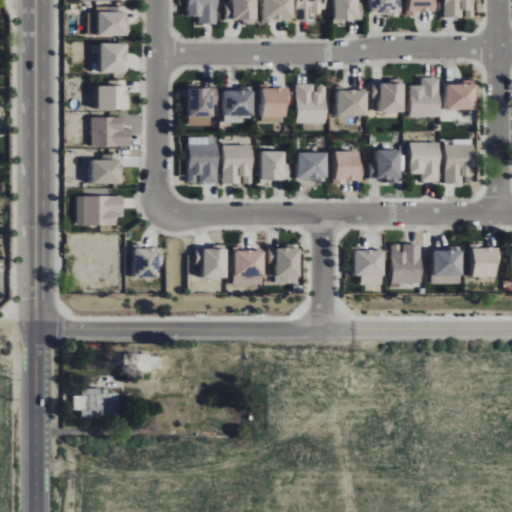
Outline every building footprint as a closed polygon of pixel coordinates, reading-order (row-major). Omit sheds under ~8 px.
[(187,0),(188,16),(199,16),(199,24),(218,24),(217,0),(187,0)] [(256,20),(255,0),(230,0),(231,3),(225,3),(226,20),(256,20)] [(294,0),(263,0),(264,20),(294,21),(294,0)] [(326,0),(296,0),(297,21),(314,21),(313,12),(326,12),(326,0)] [(360,0),(334,0),(335,20),(361,19),(360,0)] [(401,0),(371,0),(371,15),(401,15),(401,0)] [(407,0),(408,13),(435,13),(435,0),(407,0)] [(445,0),(446,18),(463,18),(463,10),(475,10),(474,0),(445,0)] [(88,36),(128,36),(128,6),(96,7),(96,12),(87,12),(88,36)] [(101,73),(127,72),(127,43),(100,43),(101,73)] [(440,117),(439,78),(421,78),(421,85),(410,85),(410,117),(440,117)] [(127,80),(108,80),(108,85),(98,85),(99,110),(128,109),(127,80)] [(373,82),(373,101),(380,100),(380,113),(404,112),(403,81),(373,82)] [(446,83),(447,109),(476,109),(475,83),(446,83)] [(315,84),(296,84),(297,123),(327,122),(326,84),(315,85),(315,84)] [(254,117),(254,87),(239,86),(239,90),(224,90),(224,122),(244,122),(244,117),(254,117)] [(262,122),(287,122),(287,88),(263,87),(262,122)] [(338,88),(337,114),(367,116),(368,90),(338,88)] [(91,146),(130,147),(131,129),(123,129),(123,117),(91,117),(91,146)] [(440,143),(411,142),(410,174),(422,174),(421,181),(439,182),(440,143)] [(218,143),(188,144),(188,183),(219,182),(218,143)] [(253,184),(252,145),(223,145),(223,184),(242,183),(242,184),(253,184)] [(445,184),(462,184),(462,176),(474,176),(474,145),(445,145),(445,184)] [(377,150),(377,162),(370,162),(369,180),(401,181),(402,150),(377,150)] [(285,152),(262,151),(261,181),(289,181),(289,163),(285,163),(285,152)] [(334,151),(334,183),(362,182),(361,151),(334,151)] [(327,152),(298,152),(297,180),(327,180),(327,152)] [(112,154),(102,154),(102,160),(92,160),(92,183),(122,184),(122,160),(112,159),(112,154)] [(124,196),(77,197),(77,226),(117,225),(117,214),(124,214),(124,196)] [(421,244),(391,245),(392,283),(421,283),(421,244)] [(497,247),(482,247),(481,244),(470,244),(471,277),(498,277),(497,247)] [(163,246),(134,247),(135,277),(158,277),(158,266),(163,266),(163,246)] [(263,285),(264,251),(242,251),(242,247),(234,246),(234,284),(263,285)] [(299,283),(300,246),(269,246),(269,265),(271,265),(271,276),(275,276),(275,282),(299,283)] [(227,278),(227,247),(196,247),(196,266),(203,266),(203,279),(227,278)] [(462,275),(462,247),(448,247),(448,250),(432,251),(433,275),(462,275)] [(384,251),(355,250),(354,276),(361,276),(360,285),(383,285),(384,251)] [(148,355),(148,372),(130,372),(130,355),(148,355)] [(83,396),(83,389),(99,389),(99,394),(117,394),(118,416),(96,416),(96,419),(79,419),(79,411),(72,411),(72,396),(83,396)]
